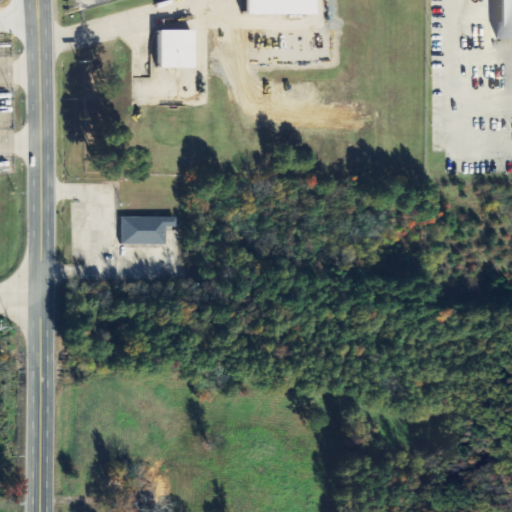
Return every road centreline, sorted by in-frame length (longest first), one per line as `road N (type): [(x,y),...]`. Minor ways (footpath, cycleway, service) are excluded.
road 1 (secondary): [(39,0),(40,302)]
road 2 (secondary): [(40,302),(38,511)]
